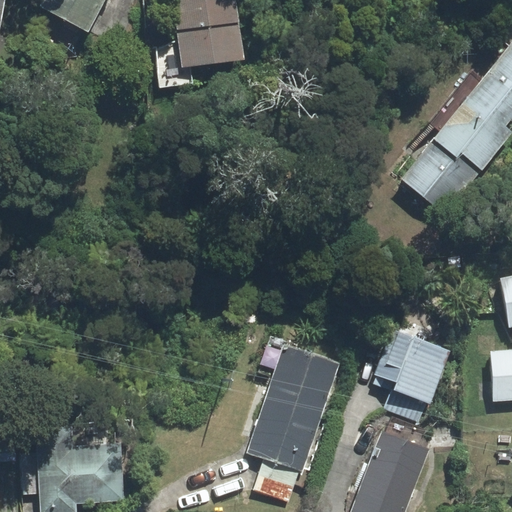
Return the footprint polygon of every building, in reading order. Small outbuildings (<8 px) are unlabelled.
[(97,0),(44,0),(41,6),(83,28),(97,0)] [(193,84),(191,67),(246,60),(238,0),(173,0),(178,39),(154,49),(159,88),(193,84)] [(511,51),(504,45),(394,183),(439,219),(501,141),(494,135),(511,112),(511,51)] [(511,328),(511,280),(492,285),(502,331),(511,328)] [(438,354),(382,336),(369,379),(386,384),(383,394),(421,406),(438,354)] [(276,351),(259,404),(316,423),(333,369),(276,351)] [(511,401),(511,352),(482,354),(484,403),(511,401)] [(259,404),(242,457),(299,475),(316,423),(259,404)] [(63,426),(16,427),(18,501),(32,501),(32,511),(70,511),(71,506),(90,506),(89,445),(64,446),(63,426)] [(400,511),(421,455),(371,438),(345,511),(400,511)] [(258,464),(249,492),(287,503),(295,476),(258,464)]
